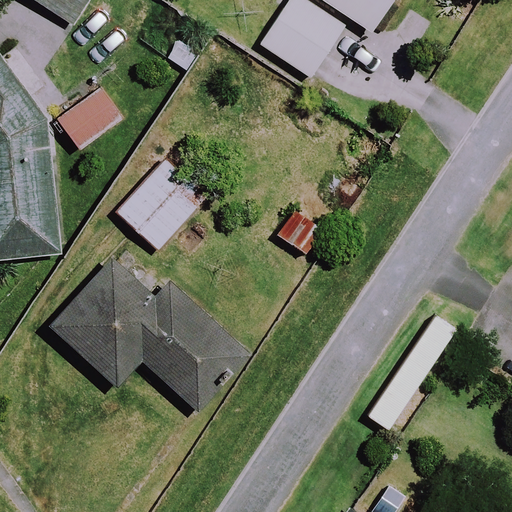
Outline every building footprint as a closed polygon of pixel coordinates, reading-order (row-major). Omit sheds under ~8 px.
[(88,0),(31,0),(72,25),(88,0)] [(347,17),(370,32),(390,0),(288,0),(259,46),(308,77),(347,17)] [(0,62),(0,261),(52,257),(40,119),(0,62)] [(118,121),(93,89),(54,119),(78,152),(118,121)] [(207,200),(167,161),(115,213),(155,252),(207,200)] [(158,293),(121,257),(53,327),(114,387),(140,360),(191,409),(245,354),(169,282),(158,293)]
